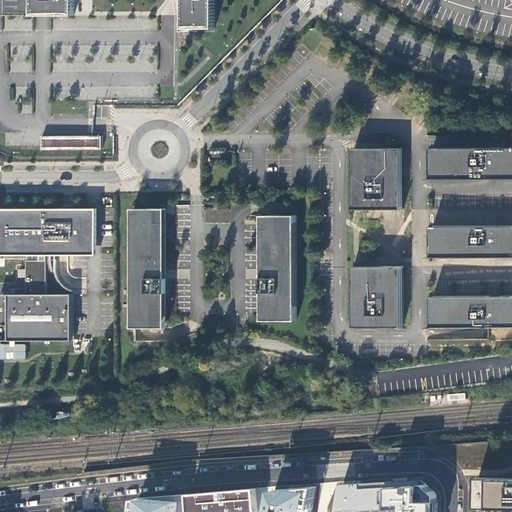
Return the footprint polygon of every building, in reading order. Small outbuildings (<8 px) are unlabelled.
[(33,0),(34,15),(76,15),(75,0),(33,0)] [(187,28),(215,28),(215,0),(184,0),(184,28),(187,28)] [(51,29),(51,16),(35,17),(35,30),(51,29)] [(94,136),(44,136),(44,146),(44,150),(104,149),(104,136),(94,136)] [(511,147),(433,148),(433,175),(444,175),(444,179),(511,178),(511,147)] [(403,148),(355,148),(355,200),(358,200),(359,210),(403,209),(403,148)] [(95,209),(0,208),(0,255),(41,255),(41,262),(29,262),(29,295),(1,295),(2,312),(12,312),(12,326),(2,326),(2,340),(75,340),(75,295),(48,295),(48,255),(94,255),(98,255),(98,209),(95,209)] [(130,209),(131,328),(161,328),(161,293),(164,293),(164,278),(161,278),(161,208),(130,209)] [(297,215),(266,215),(266,278),(263,278),(263,292),(266,292),(267,320),(297,320),(297,215)] [(511,226),(433,227),(433,254),(440,254),(440,257),(511,257),(511,226)] [(403,266),(359,266),(359,276),(355,276),(355,328),(403,327),(403,266)] [(511,296),(433,297),(433,324),(440,324),(440,327),(511,327),(511,296)] [(511,478),(480,477),(479,507),(511,507),(511,478)] [(346,486),(339,511),(436,511),(437,493),(427,492),(428,481),(346,486)] [(276,511),(316,511),(322,486),(283,484),(276,511)] [(139,511),(258,511),(256,497),(186,505),(141,500),(139,511)]
